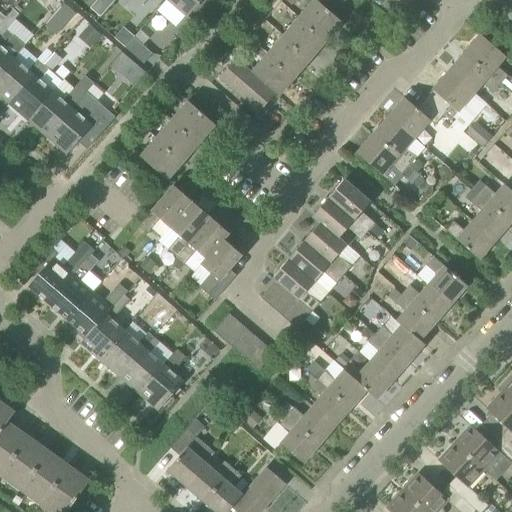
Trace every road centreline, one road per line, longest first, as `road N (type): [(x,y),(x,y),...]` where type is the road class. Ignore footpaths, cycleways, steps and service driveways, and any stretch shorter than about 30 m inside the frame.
road 1 (residential): [(233,297),(289,231),(302,175),(451,6)]
road 2 (residential): [(328,511),(511,315)]
road 3 (residential): [(133,494),(121,469),(49,406),(50,361),(0,315)]
road 4 (residential): [(0,262),(49,204),(0,161)]
